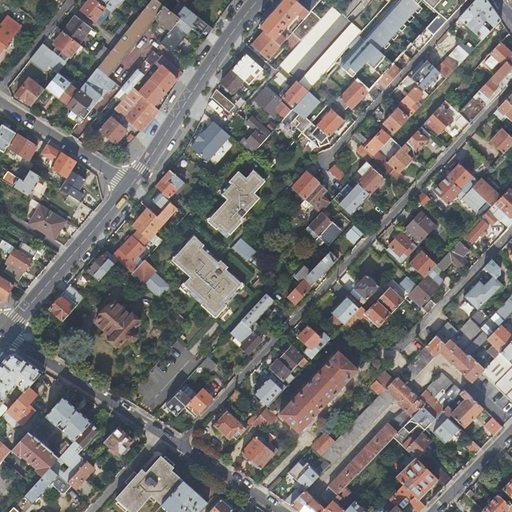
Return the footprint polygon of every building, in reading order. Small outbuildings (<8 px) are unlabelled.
[(95,22),(106,8),(96,0),(88,0),(80,10),(95,22)] [(193,29),(181,19),(156,0),(151,0),(143,11),(130,27),(115,46),(110,52),(102,62),(98,68),(108,76),(125,55),(157,16),(173,29),(168,34),(162,42),(169,48),(173,52),(180,43),(193,29)] [(295,1),(293,0),(282,0),(266,19),(259,27),(264,31),(280,46),(289,36),(287,34),(283,38),(279,34),(297,14),(301,17),(298,21),(300,23),(309,13),(295,1)] [(312,10),(320,0),(296,0),(295,1),(309,13),(312,10)] [(366,64),(381,78),(393,65),(394,65),(379,52),(383,47),(386,50),(391,45),(388,42),(391,38),(394,41),(399,36),(396,33),(399,29),(402,32),(407,27),(404,24),(407,20),(410,23),(415,18),(411,16),(415,12),(418,14),(423,9),(419,7),(424,1),(439,14),(447,21),(466,0),(400,0),(340,67),(353,78),(366,64)] [(500,20),(486,0),(476,0),(459,19),(482,40),(482,39),(500,20)] [(130,27),(143,11),(135,5),(123,21),(130,27)] [(292,68),(340,14),(332,7),(321,19),(300,41),(283,60),(292,68)] [(300,41),(321,19),(312,10),(309,13),(300,23),(298,25),(291,33),(300,41)] [(447,21),(439,14),(412,44),(404,53),(406,55),(413,47),(419,52),(447,21)] [(79,44),(92,28),(76,16),(64,32),(79,44)] [(0,25),(0,53),(21,27),(8,17),(0,26),(0,25)] [(112,34),(123,21),(117,17),(107,30),(112,34)] [(335,62),(362,32),(352,22),(298,82),(308,91),(310,89),(335,62)] [(291,33),(298,25),(296,23),(289,31),(291,33)] [(280,46),(264,31),(251,44),(268,59),(280,46)] [(81,45),(79,44),(64,32),(54,45),(71,58),(81,45)] [(446,78),(474,48),(468,43),(466,46),(462,42),(448,57),(449,58),(437,70),(440,73),(445,79),(446,78)] [(511,52),(501,42),(485,59),(477,67),(481,70),(490,62),(499,70),(511,55),(511,52)] [(59,72),(67,63),(43,44),(31,60),(46,72),(51,66),(56,70),(53,74),(56,77),(59,72)] [(95,57),(102,62),(110,52),(103,47),(95,57)] [(406,55),(404,53),(399,58),(407,65),(412,60),(406,55)] [(263,69),(246,54),(232,69),(244,81),(249,85),(263,69)] [(511,55),(499,70),(490,79),(498,86),(502,90),(511,78),(511,55)] [(176,76),(181,70),(169,60),(163,66),(176,76)] [(287,73),(292,68),(283,60),(279,65),(287,73)] [(437,70),(428,61),(411,79),(424,91),(440,73),(437,70)] [(89,78),(93,73),(93,72),(96,69),(88,62),(85,67),(84,66),(79,72),(82,74),(88,80),(89,78)] [(401,71),(393,65),(381,78),(369,92),(376,99),(380,95),(376,91),(379,87),(383,91),(401,71)] [(166,92),(178,79),(176,76),(163,66),(152,78),(147,73),(145,75),(151,79),(166,92)] [(233,93),(244,81),(232,69),(221,82),(233,93)] [(138,70),(122,88),(121,89),(128,95),(134,88),(144,75),(138,70)] [(68,105),(79,91),(73,87),(70,85),(72,82),(59,72),(56,77),(46,89),(59,99),(59,98),(68,105)] [(92,81),(89,78),(88,80),(79,91),(68,105),(67,105),(82,117),(99,94),(89,85),(92,81)] [(353,78),(332,100),(336,103),(356,81),(353,78)] [(25,100),(33,106),(45,91),(30,79),(17,95),(25,101),(25,100)] [(154,106),(166,92),(151,79),(139,93),(154,106)] [(488,97),(498,86),(490,79),(480,89),(488,97)] [(308,91),(298,82),(296,81),(290,87),(287,84),(279,94),(282,96),(290,103),(288,105),(292,109),(308,91)] [(356,81),(336,103),(344,111),(349,106),(351,108),(368,91),(356,81)] [(134,88),(128,95),(116,108),(142,130),(159,110),(157,109),(154,106),(139,93),(134,88)] [(236,112),(238,109),(234,105),(229,101),(216,88),(213,94),(212,97),(232,116),(236,112)] [(265,88),(258,95),(254,99),(258,102),(273,116),(278,111),(275,107),(280,101),(265,88)] [(415,88),(400,104),(412,115),(418,108),(414,103),(422,94),(415,88)] [(470,124),(492,100),(488,97),(480,89),(458,112),(460,115),(470,124)] [(291,123),(302,133),(311,123),(306,118),(320,103),(308,91),(292,109),(298,115),(291,123)] [(511,92),(498,108),(511,121),(511,119),(511,92)] [(238,109),(242,106),(244,103),(235,95),(229,101),(234,105),(238,109)] [(458,112),(448,103),(446,101),(442,104),(426,122),(439,134),(452,119),(455,121),(460,115),(458,112)] [(398,108),(380,127),(383,129),(391,137),(409,118),(398,108)] [(313,124),(312,123),(311,123),(302,133),(313,142),(318,141),(321,147),(327,145),(327,137),(328,136),(329,137),(344,121),(332,110),(331,110),(317,126),(314,124),(313,124)] [(251,155),(270,133),(252,117),(246,123),(256,131),(247,140),(244,138),(239,144),(244,149),(251,155)] [(109,138),(116,144),(128,130),(124,127),(126,124),(123,122),(121,125),(112,118),(101,131),(109,138)] [(491,118),(481,128),(490,137),(500,127),(491,118)] [(206,161),(229,136),(215,123),(205,133),(203,132),(202,133),(195,140),(198,142),(192,148),(206,161)] [(380,127),(376,123),(373,127),(379,133),(365,148),(373,156),(377,153),(387,142),(390,138),(382,130),(383,129),(380,127)] [(0,128),(0,148),(5,152),(17,133),(3,124),(0,128)] [(433,134),(423,125),(407,143),(412,148),(417,152),(433,134)] [(503,153),(511,143),(511,138),(501,128),(489,141),(503,153)] [(357,131),(352,136),(360,144),(365,138),(357,131)] [(37,146),(18,134),(10,148),(29,160),(37,146)] [(394,149),(399,144),(391,137),(390,138),(387,142),(394,149)] [(412,148),(407,143),(405,144),(410,149),(409,151),(411,153),(409,155),(413,158),(415,156),(412,148)] [(72,170),(77,162),(65,155),(48,144),(38,158),(68,177),(72,170)] [(418,179),(424,173),(420,168),(421,167),(413,160),(411,163),(409,161),(413,158),(409,155),(411,153),(409,151),(410,149),(405,144),(402,148),(388,163),(399,173),(405,166),(418,179)] [(373,156),(365,148),(362,145),(357,151),(368,161),(372,158),(373,156)] [(377,153),(373,156),(372,158),(383,168),(388,163),(377,153)] [(3,168),(10,172),(24,181),(31,170),(10,156),(3,168)] [(363,176),(357,183),(370,194),(384,179),(366,162),(358,171),(363,176)] [(399,173),(388,163),(383,168),(395,177),(399,173)] [(458,163),(446,176),(460,189),(465,194),(471,188),(477,181),(458,163)] [(330,171),(329,172),(340,182),(345,177),(335,167),(334,168),(333,169),(331,170),(330,171)] [(13,186),(29,196),(42,176),(31,170),(24,181),(10,172),(6,178),(14,184),(13,186)] [(86,179),(72,170),(68,177),(62,186),(61,188),(70,194),(79,200),(83,193),(79,190),(86,179)] [(174,175),(169,170),(162,178),(155,185),(169,198),(183,182),(175,174),(174,175)] [(246,179),(238,172),(229,181),(230,182),(220,192),(228,199),(212,217),(213,218),(209,223),(216,229),(216,228),(226,237),(229,234),(230,234),(238,226),(236,223),(259,198),(253,193),(260,186),(258,184),(262,180),(253,171),(246,179)] [(305,199),(319,184),(306,172),(292,187),(305,199)] [(460,189),(446,176),(432,191),(447,204),(448,204),(450,205),(452,203),(450,201),(458,193),(464,199),(468,199),(474,191),(471,188),(465,194),(460,189)] [(501,197),(480,178),(477,181),(471,188),(474,191),(491,207),(501,197)] [(344,197),(339,193),(333,199),(351,215),(370,194),(357,183),(344,197)] [(327,191),(319,184),(305,199),(318,211),(327,202),(321,197),(327,191)] [(511,190),(509,188),(501,197),(491,207),(488,210),(500,221),(507,214),(510,217),(511,215),(511,190)] [(290,193),(285,189),(280,194),(285,199),(290,193)] [(422,193),(416,200),(423,206),(429,200),(422,193)] [(78,208),(82,202),(79,200),(70,194),(66,201),(78,208)] [(156,246),(161,240),(156,236),(153,238),(152,236),(177,208),(170,202),(162,210),(157,216),(148,208),(132,227),(137,231),(148,240),(156,246)] [(157,216),(162,210),(153,202),(148,208),(157,216)] [(29,223),(54,239),(67,220),(41,204),(29,223)] [(343,231),(333,222),(321,211),(305,229),(316,240),(315,241),(319,245),(324,241),(329,246),(343,231)] [(406,229),(403,233),(417,246),(421,242),(428,235),(436,225),(421,212),(406,228),(406,229)] [(468,236),(474,241),(481,233),(484,236),(489,231),(486,228),(488,226),(490,224),(492,226),(498,220),(490,212),(483,221),(468,236)] [(354,244),(364,234),(355,225),(345,236),(354,244)] [(143,246),(148,240),(137,231),(132,236),(132,235),(119,249),(133,262),(146,248),(143,246)] [(403,233),(401,232),(389,245),(396,252),(400,256),(406,250),(410,254),(415,249),(417,246),(403,233)] [(212,253),(203,244),(196,237),(192,242),(190,240),(174,257),(179,261),(177,263),(191,276),(184,283),(189,287),(187,289),(202,303),(202,304),(211,312),(213,310),(217,314),(226,304),(225,304),(239,289),(237,287),(241,283),(225,268),(227,266),(221,260),(215,266),(207,259),(212,253)] [(18,280),(33,258),(19,250),(3,239),(0,244),(0,249),(2,250),(5,245),(13,250),(5,263),(8,264),(4,271),(18,280)] [(469,250),(460,241),(448,253),(437,265),(443,271),(444,271),(453,262),(460,269),(468,261),(463,257),(469,250)] [(19,250),(33,258),(37,251),(24,242),(19,250)] [(433,269),(437,265),(423,252),(424,250),(423,249),(424,245),(421,242),(417,246),(415,249),(419,253),(409,264),(425,278),(427,276),(432,270),(433,269)] [(389,245),(385,249),(392,256),(394,254),(396,252),(389,245)] [(133,271),(138,266),(133,262),(119,249),(113,256),(117,260),(132,273),(133,271)] [(99,281),(117,260),(113,256),(106,250),(88,271),(99,281)] [(394,254),(392,256),(401,264),(403,261),(394,254)] [(155,269),(144,259),(138,266),(133,271),(132,273),(143,283),(143,282),(160,297),(170,286),(153,271),(155,269)] [(308,274),(315,281),(331,264),(329,263),(327,266),(321,260),(311,271),(308,274)] [(484,267),(494,276),(497,279),(501,274),(501,268),(492,260),(491,260),(484,267)] [(439,275),(443,271),(437,265),(433,269),(439,275)] [(310,287),(315,281),(308,274),(311,271),(309,269),(295,284),(297,286),(287,296),(296,304),(311,287),(310,287)] [(421,306),(431,294),(444,282),(432,270),(427,276),(425,278),(420,283),(418,286),(409,295),(421,306)] [(0,300),(5,299),(14,284),(0,275),(0,300)] [(362,297),(358,301),(362,305),(366,300),(371,295),(376,290),(383,283),(380,280),(376,284),(366,275),(353,288),(362,297)] [(494,276),(476,295),(482,301),(500,282),(497,279),(494,276)] [(264,281),(260,278),(254,284),(258,288),(264,281)] [(418,286),(414,282),(405,291),(409,295),(418,286)] [(84,298),(69,285),(66,289),(64,292),(78,304),(84,298)] [(377,301),(391,314),(404,301),(389,287),(377,301)] [(380,293),(376,290),(371,295),(375,299),(380,293)] [(260,316),(275,301),(266,293),(265,295),(241,320),(252,330),(259,323),(262,318),(260,316)] [(358,301),(352,295),(349,299),(346,297),(331,312),(334,315),(327,323),(337,332),(341,327),(353,315),(360,307),(362,305),(358,301)] [(375,299),(371,295),(366,300),(370,304),(375,299)] [(511,295),(492,318),(501,326),(511,313),(511,295)] [(74,308),(60,296),(49,309),(63,321),(74,308)] [(138,322),(114,300),(95,321),(109,334),(108,335),(119,345),(127,335),(128,337),(131,340),(134,340),(137,337),(137,333),(133,330),(132,330),(138,322)] [(378,328),(391,314),(377,301),(365,313),(360,307),(353,315),(359,320),(362,323),(368,318),(378,328)] [(462,309),(471,314),(475,307),(466,302),(462,309)] [(359,320),(353,315),(341,327),(348,332),(359,320)] [(470,319),(461,329),(472,339),(480,329),(470,319)] [(254,332),(252,330),(241,320),(237,324),(230,332),(235,337),(232,340),(240,347),(248,355),(262,339),(259,336),(265,329),(260,326),(254,332)] [(449,322),(438,334),(439,334),(449,323),(449,322)] [(439,334),(438,334),(436,335),(437,336),(446,344),(450,340),(458,331),(449,323),(439,334)] [(307,347),(303,352),(311,359),(319,350),(315,346),(322,339),(308,326),(297,337),(307,347)] [(478,364),(484,370),(501,353),(511,340),(511,336),(502,326),(489,338),(487,340),(497,350),(493,354),(490,351),(478,364)] [(465,352),(470,357),(471,357),(487,340),(489,338),(484,333),(465,352)] [(446,344),(437,336),(398,376),(400,378),(403,375),(410,382),(440,351),(446,345),(446,344)] [(450,340),(446,344),(446,345),(440,351),(459,370),(471,357),(470,357),(466,356),(450,340)] [(511,340),(501,353),(511,363),(511,340)] [(303,357),(291,346),(270,368),(282,381),(303,357)] [(358,371),(338,352),(279,415),(299,433),(358,371)] [(484,370),(481,372),(511,402),(511,384),(507,380),(504,376),(500,372),(496,371),(503,365),(509,371),(511,367),(511,363),(501,353),(484,370)] [(0,418),(7,411),(9,408),(3,403),(7,398),(7,395),(11,390),(11,388),(16,382),(19,385),(19,388),(23,392),(28,387),(42,372),(16,355),(8,356),(5,361),(0,366),(0,418)] [(207,357),(198,366),(208,374),(216,364),(207,357)] [(471,357),(459,370),(472,382),(481,372),(484,370),(478,364),(471,357)] [(397,377),(388,369),(371,386),(380,395),(396,378),(397,377)] [(285,387),(271,373),(267,377),(268,378),(254,394),(267,406),(285,387)] [(396,378),(380,395),(321,456),(327,462),(330,465),(395,398),(399,403),(398,404),(405,411),(392,421),(316,500),(305,490),(290,505),(299,511),(321,511),(345,487),(357,475),(383,449),(393,438),(402,429),(413,417),(423,407),(435,419),(442,412),(447,407),(459,395),(462,392),(442,373),(418,398),(396,378)] [(165,405),(176,415),(184,407),(188,402),(191,400),(196,394),(187,386),(182,392),(179,390),(165,405)] [(37,394),(28,387),(23,392),(9,408),(7,411),(22,424),(35,409),(29,404),(37,394)] [(200,413),(214,398),(202,388),(196,394),(191,400),(188,402),(184,407),(196,418),(200,413)] [(242,396),(236,390),(227,399),(233,405),(242,396)] [(464,390),(462,392),(459,395),(465,400),(453,412),(447,407),(442,412),(448,417),(449,418),(451,416),(464,429),(483,409),(464,390)] [(73,442),(91,423),(62,397),(45,416),(57,427),(59,424),(64,428),(62,431),(73,442)] [(237,431),(240,434),(251,424),(253,421),(250,418),(244,424),(245,425),(243,427),(238,422),(243,417),(231,406),(213,425),(229,440),(237,431)] [(414,458),(418,462),(425,454),(422,451),(431,442),(421,433),(425,430),(430,425),(435,419),(423,407),(413,417),(420,424),(408,435),(402,429),(393,438),(397,441),(405,449),(414,458)] [(264,410),(261,413),(259,415),(274,429),(280,422),(276,419),(275,420),(264,410)] [(279,434),(274,429),(259,415),(253,421),(251,424),(257,430),(262,425),(267,429),(268,428),(276,436),(279,434)] [(460,429),(449,418),(448,417),(433,433),(445,445),(460,429)] [(502,427),(492,418),(487,423),(492,428),(489,430),(494,435),(502,427)] [(99,431),(91,423),(73,442),(70,446),(74,450),(77,447),(81,450),(99,431)] [(425,430),(429,433),(433,428),(430,425),(425,430)] [(132,441),(117,427),(103,442),(116,453),(115,455),(117,457),(118,455),(119,456),(132,441)] [(58,458),(28,431),(11,450),(18,456),(20,454),(36,468),(34,470),(42,477),(50,468),(52,465),(58,458)] [(242,453),(260,469),(274,454),(274,455),(278,450),(277,449),(272,444),(271,444),(270,443),(269,444),(265,441),(262,443),(255,438),(242,453)] [(325,445),(320,440),(312,448),(317,453),(325,445)] [(480,449),(472,440),(466,446),(475,455),(480,449)] [(62,454),(70,446),(65,441),(57,450),(62,454)] [(0,462),(3,459),(10,452),(0,443),(0,462)] [(317,453),(312,448),(307,453),(313,458),(317,453)] [(511,465),(511,456),(507,451),(506,452),(500,458),(510,467),(511,465)] [(161,505),(183,481),(171,470),(173,468),(160,456),(145,473),(141,469),(136,475),(133,471),(124,482),(127,485),(115,499),(130,511),(136,511),(151,496),(161,505)] [(433,476),(427,471),(418,462),(414,458),(396,478),(403,485),(418,500),(437,480),(433,476)] [(505,473),(511,468),(510,467),(500,458),(495,463),(505,473)] [(63,480),(67,482),(78,470),(74,466),(70,470),(58,460),(53,466),(52,465),(50,468),(58,475),(63,480)] [(67,482),(91,503),(101,492),(85,478),(93,468),(86,461),(78,470),(67,482)] [(330,465),(327,462),(322,467),(320,466),(315,472),(310,467),(307,469),(299,462),(288,472),(303,486),(298,492),(296,490),(285,502),(290,505),(305,490),(306,489),(306,490),(319,476),(319,475),(330,465)] [(32,504),(58,475),(50,468),(42,477),(33,486),(24,496),(32,504)] [(437,480),(444,487),(451,480),(440,469),(433,476),(437,480)] [(357,475),(345,487),(350,492),(360,477),(357,475)] [(511,479),(502,489),(511,498),(511,479)] [(167,511),(198,511),(207,503),(183,481),(161,505),(167,511)] [(418,500),(403,485),(389,498),(389,499),(394,504),(396,506),(399,508),(400,507),(402,508),(408,502),(417,511),(419,511),(425,506),(418,500)] [(345,487),(321,511),(343,511),(346,510),(337,503),(341,499),(343,500),(351,492),(350,492),(345,487)] [(511,511),(511,503),(508,500),(506,502),(497,493),(482,509),(483,510),(484,511),(499,511),(500,511),(501,511),(511,511)] [(230,511),(232,510),(221,499),(208,511),(230,511)] [(394,504),(389,499),(383,505),(379,509),(382,511),(387,508),(388,510),(394,504)] [(346,510),(343,511),(364,511),(361,509),(354,502),(346,510)]
